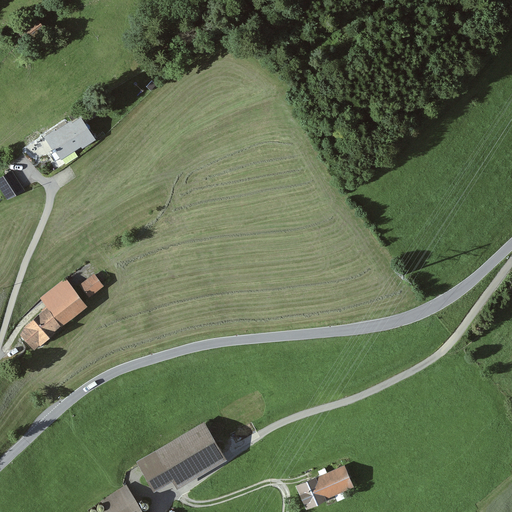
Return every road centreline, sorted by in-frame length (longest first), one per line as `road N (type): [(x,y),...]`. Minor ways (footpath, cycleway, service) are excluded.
road 1 (unclassified): [(511,243),(474,281),(415,314),(149,362),(25,432),(0,459)]
road 2 (track): [(178,490),(183,499),(208,503),(276,483),(285,511)]
